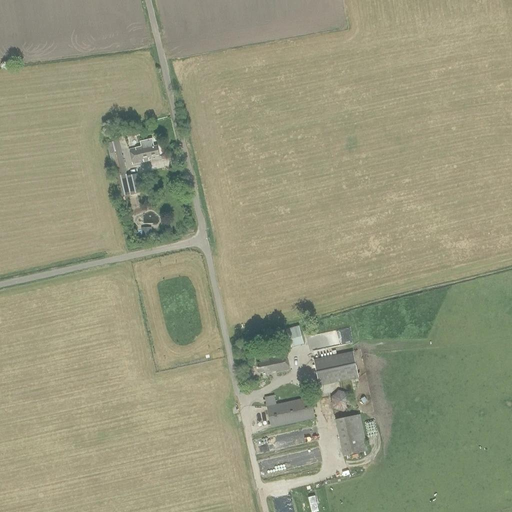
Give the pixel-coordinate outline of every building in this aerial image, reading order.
[(129,135),(129,137),(140,134),(139,128),(116,133),(117,135),(110,137),(111,143),(119,141),(118,138),(129,135)] [(141,147),(129,150),(132,165),(144,162),(144,160),(148,159),(149,161),(149,158),(160,156),(157,146),(154,147),(152,140),(140,142),(141,147)] [(141,193),(137,174),(127,177),(119,141),(107,144),(119,198),(141,193)] [(151,191),(143,193),(145,200),(153,199),(151,191)] [(299,326),(286,330),(291,348),(304,344),(299,326)] [(285,329),(273,332),(278,351),(290,348),(285,329)] [(359,378),(353,352),(314,360),(320,386),(359,378)] [(267,375),(290,370),(287,355),(269,359),(268,357),(260,358),(261,363),(258,364),(260,373),(266,371),(267,375)] [(350,391),(332,393),(334,410),(352,409),(350,391)] [(265,398),(271,428),(315,419),(310,398),(276,405),(274,396),(265,398)] [(368,451),(360,415),(335,420),(343,456),(368,451)]
